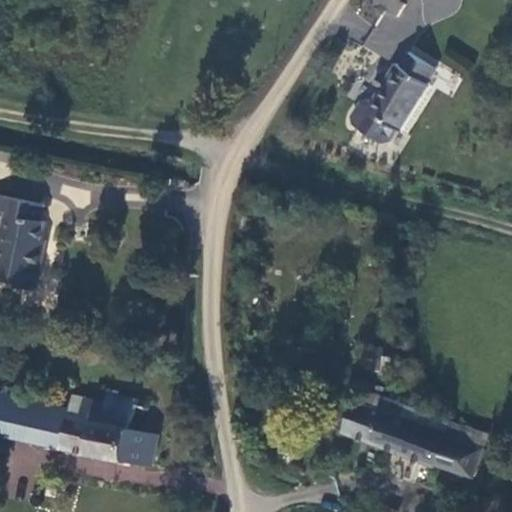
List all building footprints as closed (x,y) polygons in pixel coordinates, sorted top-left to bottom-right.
[(370,0),(369,2),(392,18),(402,4),(395,0),(370,0)] [(418,83),(427,69),(403,55),(394,70),(388,66),(379,82),(370,77),(364,86),(373,91),(365,106),(359,102),(352,105),(344,119),(346,128),(375,144),(384,140),(390,130),(393,131),(420,84),(418,83)] [(42,204),(0,194),(0,214),(4,215),(0,231),(0,282),(32,289),(42,249),(38,247),(43,221),(39,220),(42,204)] [(139,408),(141,396),(103,388),(102,397),(69,390),(67,405),(33,399),(26,435),(120,454),(121,448),(127,422),(130,405),(139,408)] [(0,392),(0,430),(26,435),(33,399),(0,392)] [(352,400),(340,428),(354,434),(431,464),(432,463),(442,436),(442,434),(409,421),(407,424),(352,400)] [(161,429),(127,422),(121,448),(156,455),(161,429)] [(442,436),(432,463),(469,477),(479,450),(442,436)]
